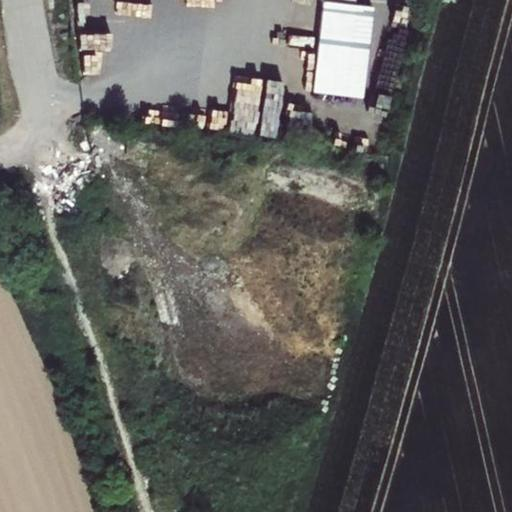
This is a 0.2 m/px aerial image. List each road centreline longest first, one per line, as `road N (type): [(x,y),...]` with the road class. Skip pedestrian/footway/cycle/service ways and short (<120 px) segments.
road 1 (track): [(35,144),(54,240),(144,511)]
road 2 (unclassified): [(28,0),(35,144),(0,154)]
